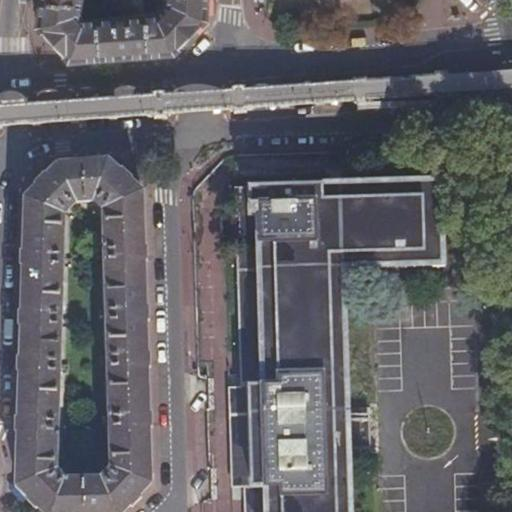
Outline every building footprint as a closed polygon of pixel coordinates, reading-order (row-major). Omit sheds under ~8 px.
[(168,0),(169,1),(157,14),(144,15),(142,0),(113,0),(114,8),(130,8),(131,16),(85,19),(78,11),(80,0),(41,0),(38,24),(68,59),(173,52),(206,18),(206,0),(168,0)] [(377,1),(352,2),(353,20),(379,18),(377,1)] [(141,194),(107,162),(56,170),(24,200),(21,326),(16,486),(41,511),(122,511),(149,485),(141,194)] [(343,186),(235,188),(243,511),(351,511),(350,464),(349,437),(349,409),(345,269),(442,266),(439,183),(419,184),(420,191),(343,193),(343,186)] [(367,408),(349,409),(349,437),(350,464),(367,463),(368,465),(379,465),(378,406),(367,406),(367,408)]
